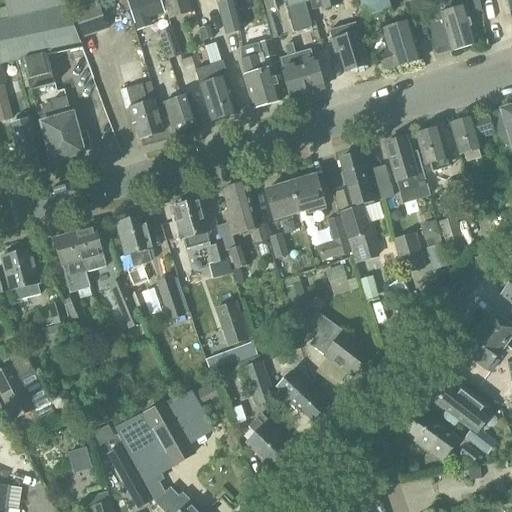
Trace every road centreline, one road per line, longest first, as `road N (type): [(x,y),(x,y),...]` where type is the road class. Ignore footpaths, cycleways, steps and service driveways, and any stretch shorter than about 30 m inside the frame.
road 1 (tertiary): [(0,218),(511,73)]
road 2 (residential): [(367,418),(511,217)]
road 3 (residential): [(290,511),(367,418)]
